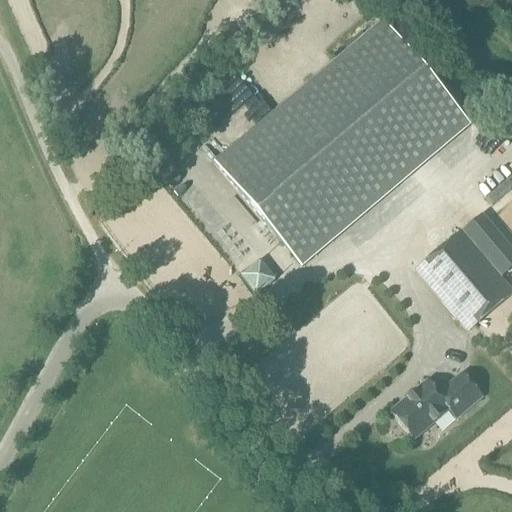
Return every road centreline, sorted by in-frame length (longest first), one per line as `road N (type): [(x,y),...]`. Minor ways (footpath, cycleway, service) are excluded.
road 1 (unclassified): [(320,511),(133,291),(113,282)]
road 2 (unclassified): [(0,468),(98,288),(113,282)]
